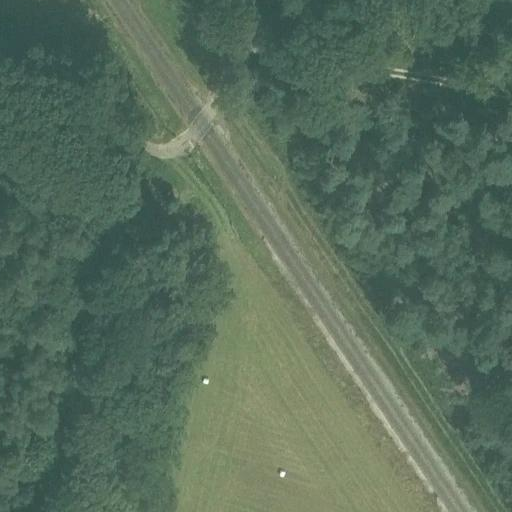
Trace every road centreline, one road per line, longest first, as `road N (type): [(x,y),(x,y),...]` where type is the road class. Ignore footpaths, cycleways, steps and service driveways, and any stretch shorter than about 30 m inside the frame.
road 1 (track): [(413,511),(206,196),(168,152)]
road 2 (track): [(235,65),(250,46),(285,44),(511,89)]
